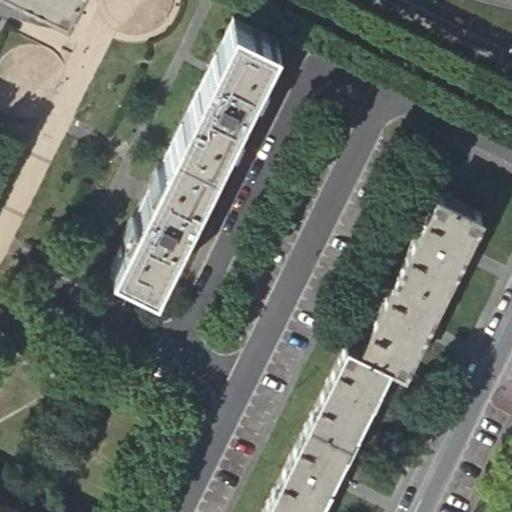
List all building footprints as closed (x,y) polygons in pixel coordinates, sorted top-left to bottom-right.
[(34,0),(65,15),(72,0),(34,0)] [(154,283),(275,38),(233,17),(111,262),(154,283)] [(449,271),(462,244),(479,211),(436,190),(359,345),(344,338),(258,511),(312,511),(327,482),(340,456),(358,419),(371,392),(388,359),(402,366),(418,334),(431,307),(449,271)] [(471,249),(462,244),(449,271),(458,275),(471,249)] [(441,312),(431,307),(418,334),(427,339),(441,312)] [(381,397),(371,392),(358,419),(368,423),(381,397)] [(349,460),(340,456),(327,482),(336,486),(349,460)] [(0,511),(26,511),(0,499),(0,511)]
